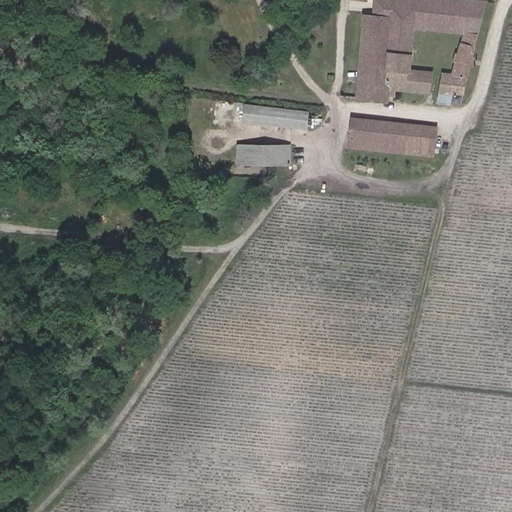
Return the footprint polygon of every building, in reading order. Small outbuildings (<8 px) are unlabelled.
[(416,28),(463,33),(453,73),(444,72),(438,102),(463,104),(486,0),(374,0),(373,14),(364,14),(359,54),(359,64),(357,99),(386,103),(386,87),(431,90),(433,72),(413,69),(416,28)] [(244,104),(241,124),(291,129),(293,109),(244,104)] [(291,129),(306,131),(308,111),(293,109),(291,129)] [(435,126),(348,117),(348,137),(349,138),(348,145),(399,151),(400,138),(427,140),(428,135),(431,136),(432,132),(435,132),(435,126)] [(453,144),(446,142),(444,148),(452,150),(453,144)] [(250,162),(249,146),(236,146),(237,162),(250,162)] [(250,162),(278,161),(278,159),(289,159),(288,146),(249,146),(250,162)]
